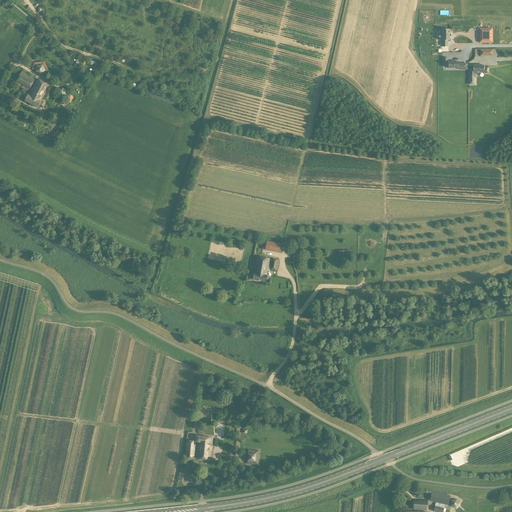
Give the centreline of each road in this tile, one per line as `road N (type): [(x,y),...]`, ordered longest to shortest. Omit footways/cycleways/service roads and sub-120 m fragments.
road 1 (primary): [(176,511),(287,494),(511,408)]
road 2 (unknown): [(26,0),(64,42),(144,72)]
